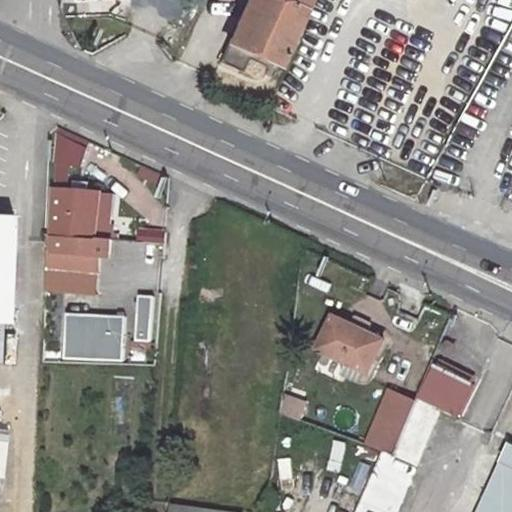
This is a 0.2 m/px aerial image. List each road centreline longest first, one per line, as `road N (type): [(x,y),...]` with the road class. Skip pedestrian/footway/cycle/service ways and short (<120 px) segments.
road 1 (primary): [(0,53),(511,287)]
road 2 (track): [(153,498),(180,200),(199,143)]
